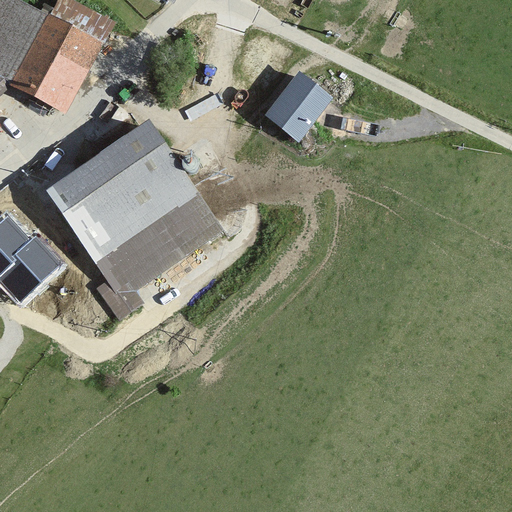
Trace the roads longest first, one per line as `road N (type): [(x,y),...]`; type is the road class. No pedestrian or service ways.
road 1 (track): [(229,0),(511,141)]
road 2 (residential): [(187,0),(0,175)]
